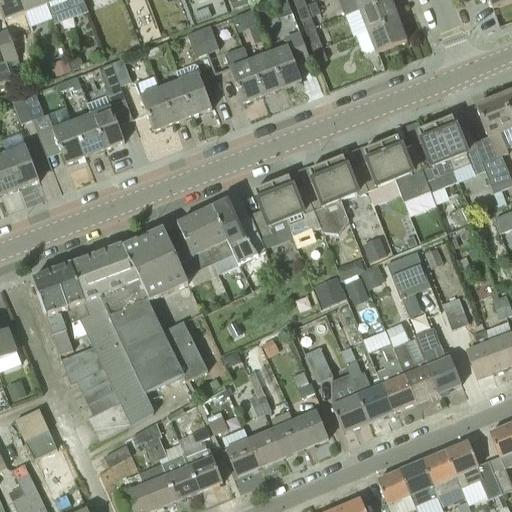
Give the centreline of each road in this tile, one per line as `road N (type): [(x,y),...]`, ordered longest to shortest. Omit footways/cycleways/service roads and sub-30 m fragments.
road 1 (residential): [(0,253),(466,73)]
road 2 (residential): [(267,511),(511,407)]
